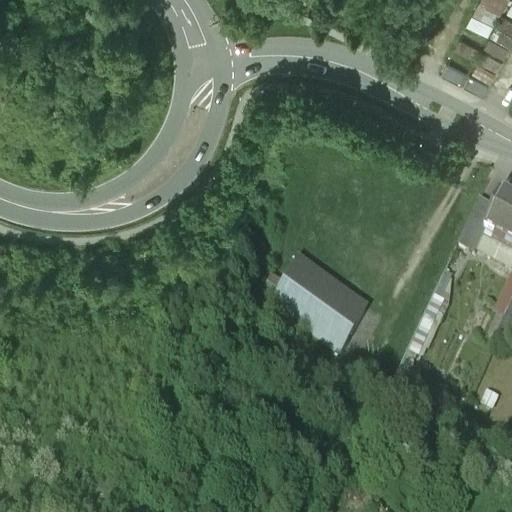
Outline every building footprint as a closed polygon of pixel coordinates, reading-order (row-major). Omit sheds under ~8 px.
[(511,0),(507,0),(502,12),(511,16),(511,0)] [(497,13),(478,3),(473,13),(492,22),(497,13)] [(429,24),(412,15),(408,24),(424,33),(429,24)] [(491,25),(472,15),(467,25),(486,34),(491,25)] [(511,20),(501,15),(496,24),(511,32),(511,20)] [(423,36),(405,27),(401,36),(418,45),(423,36)] [(511,39),(511,35),(495,27),(490,36),(509,46),(511,39)] [(483,37),(466,28),(461,36),(478,45),(483,37)] [(507,49),(489,38),(484,48),(503,58),(507,49)] [(417,48),(399,39),(394,48),(412,57),(417,48)] [(479,49),(460,39),(455,49),(474,59),(479,49)] [(501,62),(481,51),(476,60),(496,71),(501,62)] [(471,61),(454,52),(449,60),(466,69),(471,61)] [(466,73),(447,64),(442,75),(461,85),(466,73)] [(495,74),(476,64),(472,73),(490,83),(495,74)] [(489,85),(469,75),(464,86),(484,96),(489,85)] [(511,200),(501,195),(495,206),(484,227),(485,228),(511,242),(511,200)] [(478,197),(456,237),(475,247),(485,228),(484,227),(495,206),(478,197)] [(362,295),(296,251),(269,292),(335,336),(362,295)] [(511,286),(494,319),(508,327),(511,320),(511,286)]
